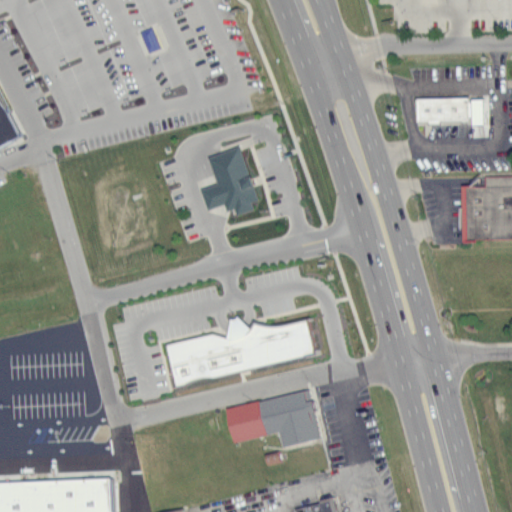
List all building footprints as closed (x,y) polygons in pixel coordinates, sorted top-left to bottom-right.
[(0,91),(22,134),(0,145),(0,91)] [(413,97),(414,120),(469,120),(469,135),(485,135),(485,105),(486,105),(486,96),(413,97)] [(204,208),(222,202),(224,209),(232,207),(234,213),(251,208),(249,200),(255,198),(238,144),(206,154),(214,183),(198,188),(204,208)] [(458,184),(459,239),(511,238),(511,173),(482,174),(483,184),(458,184)] [(164,342),(172,381),(312,354),(304,316),(245,327),(242,314),(223,318),(226,330),(164,342)] [(223,405),(230,440),(277,431),(280,444),(318,437),(308,388),(223,405)] [(0,511),(113,511),(112,474),(0,477),(0,511)] [(293,505),(294,511),(336,511),(333,497),(293,505)]
